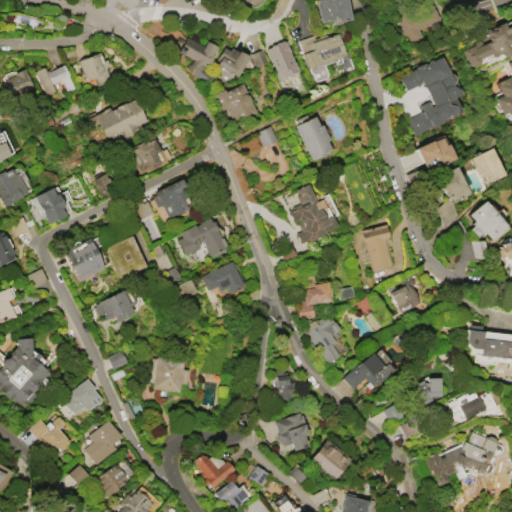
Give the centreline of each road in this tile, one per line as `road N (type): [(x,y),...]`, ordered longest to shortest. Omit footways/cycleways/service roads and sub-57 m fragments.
road 1 (residential): [(157,464),(130,439),(37,243),(95,206),(218,151)]
road 2 (tertiary): [(271,314),(263,256),(199,109),(176,78),(94,14),(36,0)]
road 3 (residential): [(356,0),(381,123),(424,263),(511,296)]
road 4 (residential): [(278,0),(250,28),(138,15),(90,38),(0,44)]
road 5 (tertiary): [(157,464),(192,511),(59,499),(0,431)]
road 6 (residential): [(401,511),(399,468),(380,439),(333,404),(271,314)]
road 7 (tertiary): [(271,314),(243,439),(169,446),(157,464)]
road 8 (residential): [(115,410),(74,432),(23,357)]
